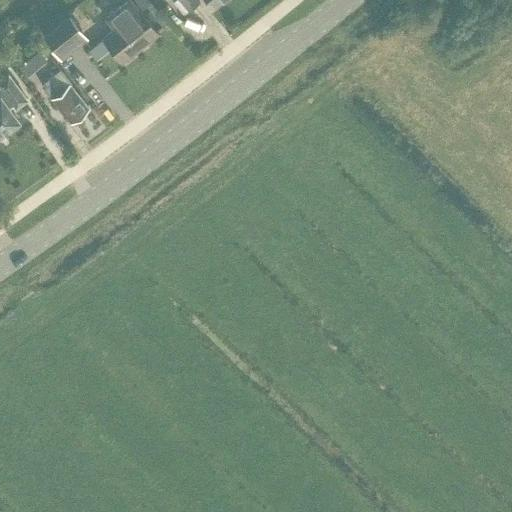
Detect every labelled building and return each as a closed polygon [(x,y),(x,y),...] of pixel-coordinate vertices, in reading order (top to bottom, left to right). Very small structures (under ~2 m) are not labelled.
[(103,37),(90,46),(98,56),(111,46),(121,59),(156,32),(130,0),(125,0),(105,16),(114,28),(103,37)] [(199,1),(198,0),(179,0),(187,10),(199,1)] [(43,36),(58,55),(84,34),(68,15),(43,36)] [(36,64),(43,59),(37,51),(29,57),(36,64)] [(40,83),(70,120),(87,106),(69,83),(70,82),(59,68),(40,83)] [(0,133),(17,121),(8,110),(24,98),(5,72),(0,76),(0,133)] [(89,109),(102,125),(113,117),(101,101),(89,109)] [(70,144),(42,106),(31,114),(59,152),(70,144)]
